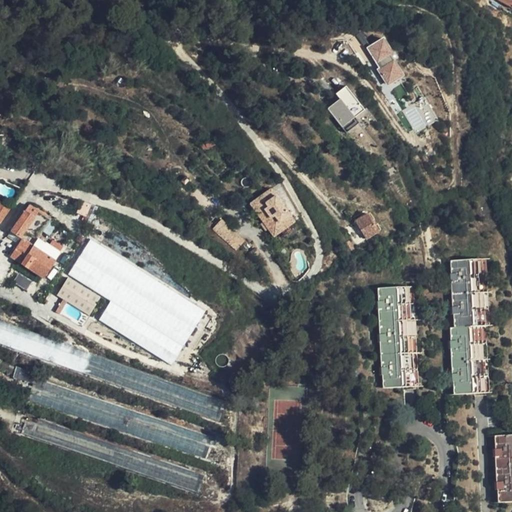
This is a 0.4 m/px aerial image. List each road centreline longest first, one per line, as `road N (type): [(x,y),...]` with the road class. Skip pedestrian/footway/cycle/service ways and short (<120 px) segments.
road 1 (track): [(263,147),(176,48),(173,25),(191,19),(233,51),(287,48),(330,61),(364,78),(408,141),(421,141),(388,93)]
road 2 (track): [(0,232),(38,182),(141,213),(264,291),(277,288),(276,271),(240,214),(176,161)]
road 3 (track): [(277,288),(299,284),(318,262),(319,246),(263,147),(278,147),(339,216)]
road 4 (track): [(408,141),(436,182),(456,182),(450,41),(439,17),(421,7)]
